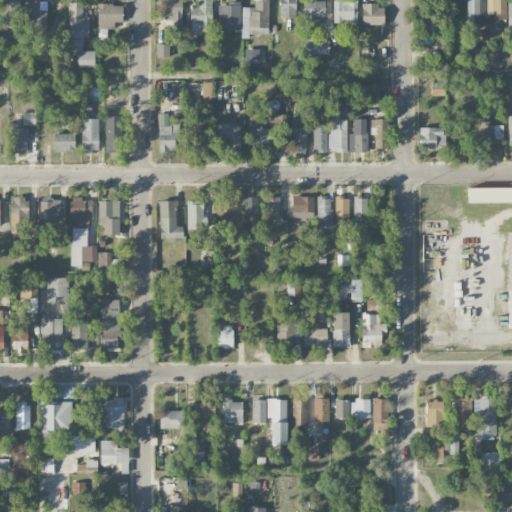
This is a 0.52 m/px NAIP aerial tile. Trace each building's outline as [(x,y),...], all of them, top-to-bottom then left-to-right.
[(20,0),(11,0),(2,0),(3,43),(21,43),(20,0)] [(164,0),(164,19),(173,20),(172,28),(181,28),(181,0),(164,0)] [(189,0),(190,34),(212,34),(211,0),(189,0)] [(242,35),(269,35),(268,0),(249,0),(249,7),(241,7),(242,35)] [(280,0),(280,17),(295,17),(295,0),(280,0)] [(325,17),(324,0),(302,0),(303,21),(313,21),(313,17),(325,17)] [(333,22),(357,22),(357,0),(333,1),(333,22)] [(466,0),(467,24),(485,24),(485,18),(505,18),(505,0),(466,0)] [(47,25),(46,9),(40,9),(39,1),(24,1),(24,26),(47,25)] [(69,2),(70,45),(79,45),(79,37),(89,37),(89,17),(83,17),(83,2),(69,2)] [(218,31),(240,30),(240,2),(218,3),(218,31)] [(384,24),(383,4),(361,4),(362,25),(384,24)] [(438,5),(422,5),(422,34),(444,35),(445,11),(438,11),(438,5)] [(305,54),(329,54),(329,40),(305,40),(305,54)] [(156,56),(169,56),(169,44),(156,44),(156,56)] [(245,49),(245,62),(258,62),(258,49),(245,49)] [(78,67),(94,67),(95,51),(78,50),(78,67)] [(212,82),(203,82),(202,101),(211,102),(212,82)] [(199,97),(188,97),(188,151),(209,151),(209,128),(203,128),(203,121),(196,122),(196,113),(199,113),(199,97)] [(23,125),(36,125),(36,112),(23,112),(23,125)] [(158,152),(176,151),(176,142),(179,142),(179,124),(169,125),(169,113),(158,114),(158,152)] [(286,114),(272,114),(273,130),(287,129),(286,114)] [(63,126),(72,126),(72,115),(63,115),(63,126)] [(98,119),(82,118),(81,151),(98,151),(98,119)] [(294,153),(306,152),(305,118),(293,118),(294,153)] [(347,133),(347,152),(366,152),(366,119),(353,118),(352,134),(347,133)] [(370,119),(371,135),(374,135),(374,149),(388,148),(387,118),(370,119)] [(346,151),(347,119),(329,119),(329,150),(346,151)] [(503,138),(503,125),(489,125),(489,121),(478,121),(479,139),(503,138)] [(26,124),(8,124),(9,152),(26,151),(26,124)] [(218,125),(218,139),(228,139),(228,154),(241,153),(240,124),(218,125)] [(326,127),(313,127),(313,153),(327,152),(326,127)] [(419,128),(420,147),(444,147),(444,127),(419,128)] [(251,150),(269,149),(269,128),(251,129),(251,150)] [(55,151),(75,150),(74,133),(54,134),(55,151)] [(511,187),(468,188),(468,203),(511,202),(511,187)] [(280,196),(266,196),(266,220),(280,220),(280,196)] [(313,217),(313,196),(291,196),(292,217),(313,217)] [(11,234),(29,234),(28,197),(11,197),(11,234)] [(257,197),(244,197),(245,226),(258,225),(257,197)] [(331,197),(316,197),(317,227),(332,226),(331,197)] [(335,219),(348,219),(348,197),(335,197),(335,219)] [(354,229),(368,229),(367,197),(353,197),(354,229)] [(39,220),(60,221),(61,199),(40,198),(39,220)] [(90,198),(70,198),(69,225),(90,226),(90,198)] [(119,234),(119,200),(98,200),(99,224),(103,224),(103,234),(119,234)] [(182,238),(182,227),(175,227),(175,200),(159,200),(160,239),(182,238)] [(203,200),(187,200),(187,229),(206,228),(206,215),(203,215),(203,200)] [(96,245),(86,245),(87,228),(72,228),(71,265),(81,266),(81,261),(96,261),(96,245)] [(110,252),(98,252),(98,267),(110,267),(110,252)] [(68,277),(46,277),(47,302),(68,302),(68,277)] [(334,298),(349,298),(349,302),(361,301),(361,279),(334,280),(334,298)] [(37,282),(20,283),(20,300),(22,300),(23,312),(37,312),(37,282)] [(100,349),(120,349),(119,298),(99,299),(100,349)] [(382,311),(383,300),(367,299),(366,310),(382,311)] [(47,318),(47,311),(41,311),(40,352),(62,353),(62,318),(47,318)] [(332,312),(333,347),(349,347),(348,312),(332,312)] [(362,347),(381,347),(381,335),(385,335),(385,323),(379,323),(379,313),(361,313),(362,347)] [(277,347),(294,347),(294,314),(276,314),(277,347)] [(304,345),(327,345),(327,329),(319,329),(318,321),(303,321),(304,345)] [(27,325),(11,326),(11,349),(28,349),(27,325)] [(232,346),(233,325),(219,325),(218,346),(232,346)] [(87,332),(79,332),(79,327),(71,327),(71,350),(87,350),(87,332)] [(124,427),(123,398),(100,398),(100,428),(124,427)] [(328,398),(313,398),(314,428),(322,427),(322,421),(328,421),(328,398)] [(372,398),(371,429),(386,429),(387,398),(372,398)] [(473,399),(474,436),(496,435),(495,398),(473,399)] [(252,423),(270,423),(270,444),(286,444),(286,399),(252,399),(252,423)] [(307,399),(292,399),(293,426),(307,426),(307,399)] [(334,417),(349,417),(348,399),(334,399),(334,417)] [(351,418),(370,418),(369,399),(351,400),(351,418)] [(470,427),(470,399),(453,400),(454,427),(470,427)] [(195,400),(195,423),(215,423),(214,400),(195,400)] [(223,423),(242,423),(242,400),(222,401),(223,423)] [(443,400),(425,400),(426,427),(444,427),(443,400)] [(71,432),(71,402),(42,402),(43,452),(55,452),(55,439),(63,439),(63,432),(71,432)] [(30,405),(15,405),(16,429),(30,429),(30,405)] [(160,429),(183,428),(182,410),(160,410),(160,429)] [(458,432),(449,432),(449,454),(458,454),(458,432)] [(71,453),(95,453),(94,434),(70,435),(71,453)] [(442,459),(443,436),(433,436),(432,459),(442,459)] [(100,463),(121,463),(121,473),(128,473),(128,447),(115,447),(115,440),(101,440),(100,463)] [(493,452),(481,452),(481,464),(493,464),(493,452)] [(53,469),(53,458),(42,458),(43,469),(53,469)] [(67,473),(42,474),(42,490),(67,489),(67,473)] [(389,483),(374,483),(374,504),(389,503),(389,483)] [(508,504),(507,487),(494,487),(494,504),(508,504)]
